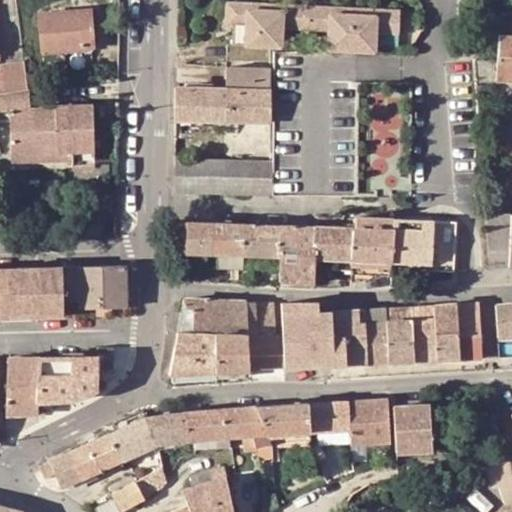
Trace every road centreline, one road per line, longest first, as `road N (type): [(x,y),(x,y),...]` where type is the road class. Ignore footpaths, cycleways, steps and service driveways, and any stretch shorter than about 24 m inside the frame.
road 1 (unclassified): [(140,389),(161,396),(511,381)]
road 2 (residential): [(469,293),(151,288)]
road 3 (tertiary): [(151,248),(156,0)]
road 4 (tertiary): [(9,483),(25,452),(140,389)]
road 5 (unclassified): [(151,248),(0,252)]
road 6 (unclassified): [(150,330),(0,334)]
